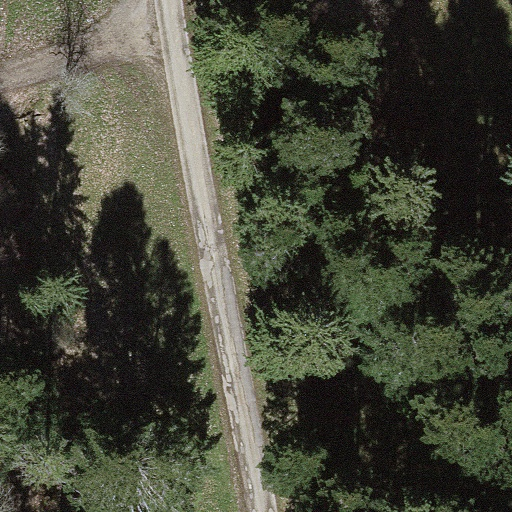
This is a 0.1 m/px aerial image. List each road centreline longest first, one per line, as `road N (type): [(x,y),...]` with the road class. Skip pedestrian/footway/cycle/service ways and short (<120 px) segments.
road 1 (unclassified): [(248,511),(149,0)]
road 2 (track): [(155,34),(0,86)]
